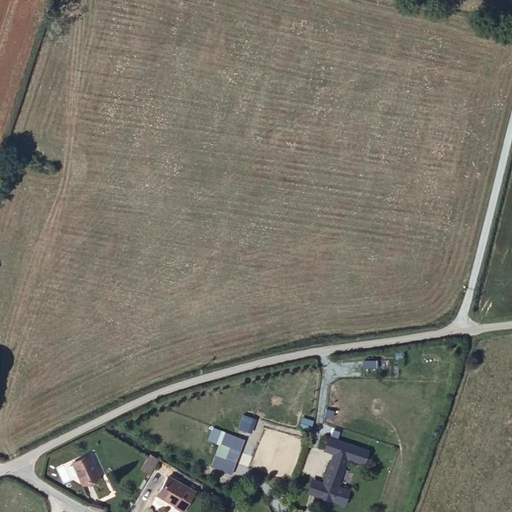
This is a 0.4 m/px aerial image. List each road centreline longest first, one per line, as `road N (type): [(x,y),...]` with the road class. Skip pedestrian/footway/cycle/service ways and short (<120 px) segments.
road 1 (unclassified): [(13,463),(138,400),(223,371),(511,323)]
road 2 (track): [(474,330),(408,511)]
